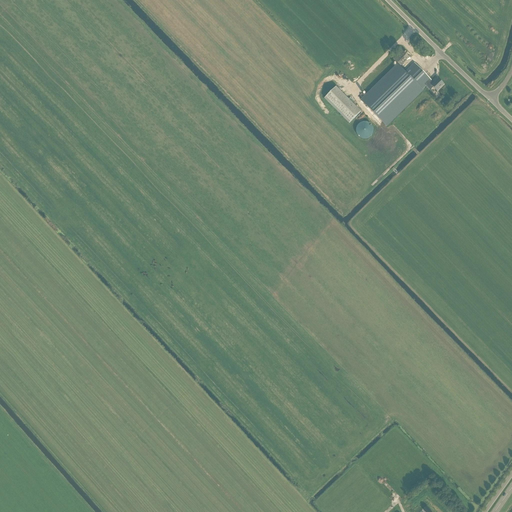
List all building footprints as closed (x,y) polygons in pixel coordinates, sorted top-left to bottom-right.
[(402,50),(393,59),(400,66),(409,57),(402,50)] [(439,79),(434,84),(431,81),(414,63),(373,103),(390,121),(426,86),(431,91),(432,90),(431,90),(433,88),(437,92),(444,85),(439,79)] [(394,68),(383,78),(386,81),(397,71),(394,68)] [(336,87),(325,98),(349,123),(361,112),(336,87)] [(373,132),(373,131),(373,130),(373,129),(373,128),(372,127),(372,126),(372,125),(371,125),(370,124),(369,123),(368,123),(367,122),(366,122),(365,122),(364,122),(363,122),(362,123),(361,123),(360,123),(360,124),(359,124),(358,125),(357,126),(357,127),(357,128),(356,128),(356,129),(356,130),(356,131),(356,132),(356,133),(357,134),(357,135),(357,136),(358,136),(358,137),(359,137),(360,138),(361,139),(362,139),(363,139),(364,139),(365,139),(366,139),(367,139),(368,139),(369,138),(370,138),(370,137),(371,137),(372,136),(372,135),(373,134),(373,133),(373,132)]
